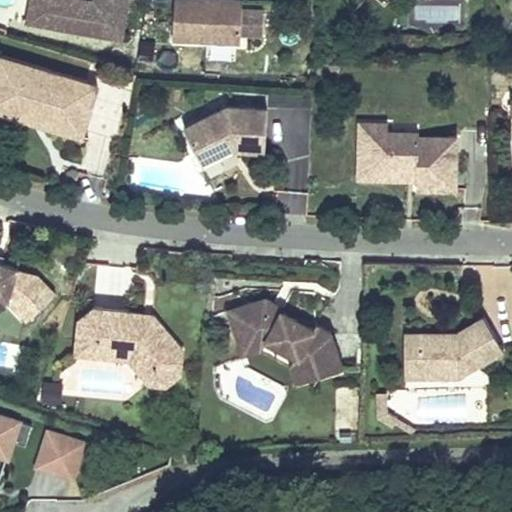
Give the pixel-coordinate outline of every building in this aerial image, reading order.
[(29,0),(25,22),(54,27),(58,0),(29,0)] [(105,0),(105,2),(92,0),(58,0),(54,27),(122,39),(128,0),(105,0)] [(174,0),(173,39),(240,41),(241,0),(174,0)] [(260,37),(260,6),(242,6),(242,37),(260,37)] [(0,54),(0,94),(2,95),(0,101),(49,116),(46,126),(82,136),(97,83),(0,54)] [(2,95),(0,94),(0,112),(46,126),(49,116),(0,101),(2,95)] [(236,149),(265,150),(267,107),(228,105),(184,127),(199,157),(226,143),(234,145),(236,149)] [(374,167),(375,181),(396,181),(402,176),(416,176),(416,191),(455,191),(455,138),(418,138),(418,143),(394,143),(387,135),(387,132),(387,125),(359,125),(359,167),(374,167)] [(418,132),(387,132),(387,135),(394,143),(418,143),(418,138),(418,132)] [(226,143),(199,157),(204,166),(236,149),(234,145),(226,143)] [(332,156),(324,176),(341,182),(349,163),(332,156)] [(374,167),(359,167),(359,181),(375,181),(374,167)] [(0,298),(1,298),(3,298),(27,322),(56,294),(37,276),(18,270),(18,267),(3,262),(1,267),(0,266),(0,298)] [(266,298),(242,306),(251,331),(267,340),(295,356),(299,358),(306,381),(342,369),(330,334),(315,326),(313,329),(282,311),(267,303),(266,298)] [(283,307),(266,298),(267,303),(282,311),(283,307)] [(261,350),(267,340),(251,331),(242,306),(230,310),(243,356),(261,350)] [(133,361),(132,368),(151,370),(165,387),(178,376),(182,351),(167,333),(143,330),(144,323),(135,312),(93,307),(78,319),(74,354),(133,361)] [(153,314),(135,312),(144,323),(143,330),(167,333),(153,314)] [(434,334),(417,333),(418,379),(457,378),(503,351),(483,317),(456,333),(448,333),(448,341),(441,340),(434,334)] [(417,333),(405,334),(406,379),(418,379),(417,333)] [(296,384),(306,381),(299,358),(295,356),(290,366),(296,384)] [(151,370),(132,368),(147,385),(165,387),(151,370)] [(335,387),(335,431),(357,431),(357,387),(335,387)] [(0,454),(6,456),(12,438),(17,439),(16,442),(24,445),(30,425),(0,414),(0,454)] [(33,471),(76,480),(85,437),(41,428),(33,471)]
